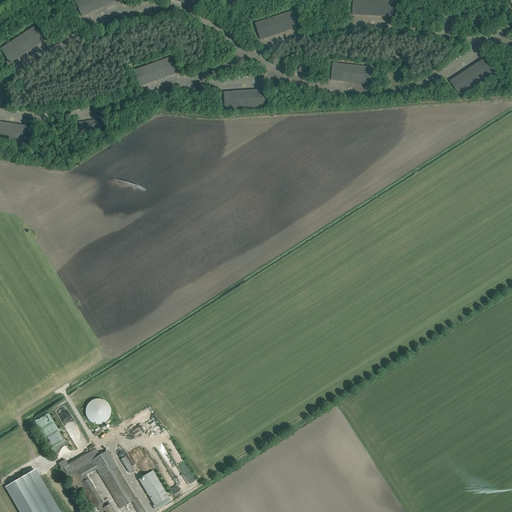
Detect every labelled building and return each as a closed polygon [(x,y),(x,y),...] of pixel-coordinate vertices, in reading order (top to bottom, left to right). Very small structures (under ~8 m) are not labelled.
[(76,0),(75,1),(82,17),(119,0),(118,0),(76,0)] [(353,0),(353,16),(393,17),(393,0),(353,0)] [(299,27),(294,11),(255,24),(261,40),(299,27)] [(0,49),(10,64),(44,41),(34,26),(0,49)] [(178,73),(172,57),(134,70),(140,87),(178,73)] [(450,81),(460,96),(494,73),(484,59),(450,81)] [(331,80),(371,85),(373,68),(333,63),(331,80)] [(298,72),(308,76),(310,71),(300,67),(298,72)] [(266,107),(265,89),(224,92),(225,110),(266,107)] [(77,122),(79,133),(103,128),(102,118),(77,122)] [(0,140),(29,145),(32,127),(0,121),(0,140)] [(109,405),(108,403),(106,402),(104,400),(101,399),(98,399),(96,399),(93,400),(91,401),(88,403),(86,407),(86,410),(86,412),(86,415),(87,417),(89,420),(91,422),(93,423),(95,424),(97,424),(100,424),(102,424),(104,423),(105,422),(107,421),(108,419),(110,417),(111,414),(111,411),(110,408),(109,405)] [(66,408),(57,411),(59,417),(68,413),(66,408)] [(48,409),(34,416),(38,422),(41,420),(41,421),(43,420),(41,418),(50,413),(48,409)] [(159,425),(148,432),(151,437),(163,430),(159,425)] [(124,442),(139,433),(135,427),(120,436),(124,442)] [(140,446),(136,448),(137,451),(135,452),(139,461),(146,457),(140,446)] [(83,488),(94,508),(98,506),(103,503),(86,475),(96,469),(100,476),(101,476),(120,509),(132,502),(138,511),(145,511),(137,499),(107,450),(99,455),(95,448),(67,464),(61,468),(75,492),(83,488)] [(120,459),(129,473),(134,470),(125,456),(120,459)] [(65,459),(58,463),(61,468),(67,464),(65,459)] [(31,472),(6,487),(20,511),(59,511),(36,472),(35,470),(31,472)] [(169,470),(162,474),(170,491),(177,487),(169,470)] [(153,505),(156,510),(171,501),(168,496),(153,505)] [(98,507),(100,511),(114,511),(110,504),(105,507),(103,503),(98,506),(99,506),(98,507)]
